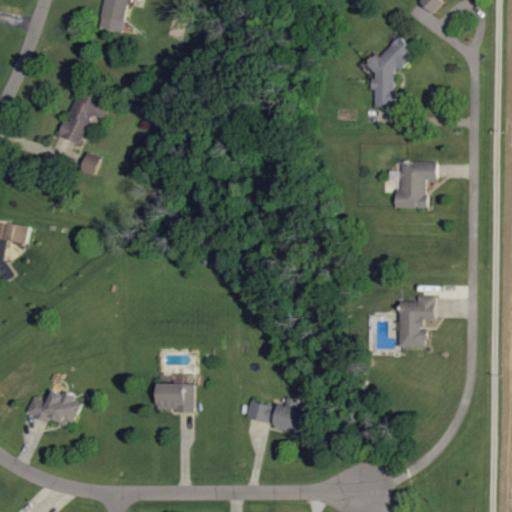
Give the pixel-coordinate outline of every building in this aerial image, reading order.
[(125,32),(131,0),(107,0),(102,27),(125,32)] [(428,0),(432,11),(447,6),(444,0),(428,0)] [(378,107),(397,107),(397,71),(403,71),(414,59),(414,46),(403,36),(385,55),(378,55),(370,64),(380,74),(374,80),(374,87),(378,91),(378,107)] [(63,136),(83,143),(93,114),(107,120),(113,104),(79,92),(63,136)] [(98,176),(104,156),(90,151),(83,171),(98,176)] [(441,180),(441,161),(404,161),(404,191),(399,191),(399,208),(430,207),(430,180),(441,180)] [(33,226),(0,220),(0,269),(16,272),(17,264),(7,262),(11,240),(31,243),(33,226)] [(403,347),(430,348),(430,335),(426,335),(427,320),(438,320),(439,296),(421,296),(421,302),(404,302),(403,347)] [(198,411),(198,384),(161,383),(161,411),(198,411)] [(30,414),(52,423),(54,418),(75,428),(86,401),(67,393),(66,395),(53,389),(48,401),(38,397),(30,414)] [(250,419),(279,424),(278,428),(306,433),(310,410),(282,405),(282,406),(253,401),(250,419)]
